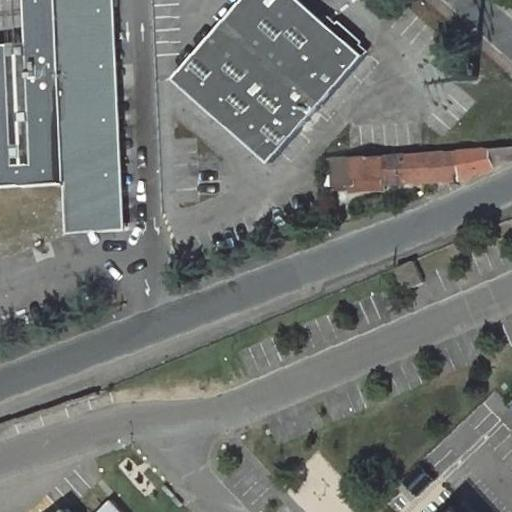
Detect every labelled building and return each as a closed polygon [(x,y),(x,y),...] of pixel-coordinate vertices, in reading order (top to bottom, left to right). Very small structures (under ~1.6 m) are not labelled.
[(0,0),(0,187),(69,185),(59,0),(0,0)] [(299,0),(249,0),(178,79),(273,167),(367,59),(299,0)] [(511,150),(407,155),(408,187),(463,183),(470,182),(511,166),(511,150)] [(390,183),(390,189),(408,187),(407,155),(388,156),(390,183)] [(356,185),(390,183),(388,156),(354,158),(356,184),(356,185)] [(335,185),(356,184),(354,158),(333,159),(335,185)] [(393,269),(403,291),(421,285),(412,261),(393,269)] [(136,511),(121,495),(103,511),(86,511),(79,504),(69,511),(136,511)]
